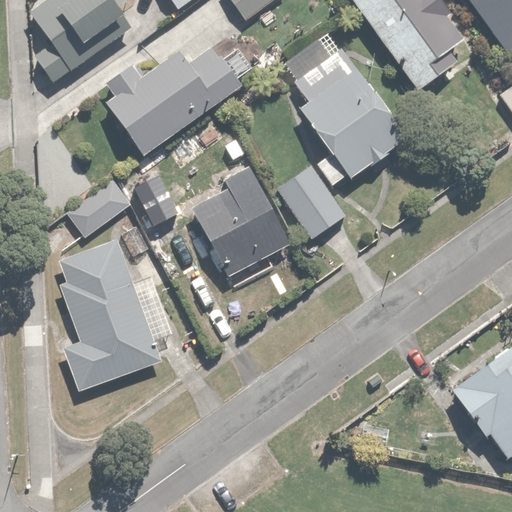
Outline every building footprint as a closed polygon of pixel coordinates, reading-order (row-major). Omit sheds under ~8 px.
[(49,84),(133,32),(112,0),(40,0),(25,10),(46,44),(30,54),(49,84)] [(190,0),(168,0),(176,10),(190,0)] [(271,0),(231,0),(246,20),(271,0)] [(348,0),(415,91),(457,60),(450,50),(461,41),(430,0),(348,0)] [(511,0),(467,0),(508,55),(511,51),(511,0)] [(138,156),(239,90),(234,82),(255,68),(239,44),(218,58),(211,47),(186,64),(178,51),(140,76),(133,65),(103,85),(111,97),(103,102),(138,156)] [(338,49),(292,83),(306,103),(295,111),(330,157),(317,167),(334,189),(393,145),(378,125),(388,117),(338,49)] [(511,87),(497,100),(511,118),(511,87)] [(289,243),(248,165),(221,180),(225,189),(190,207),(226,276),(289,243)] [(344,215),(309,166),(275,190),(311,239),(344,215)] [(129,201),(112,178),(67,213),(84,236),(129,201)] [(161,195),(153,180),(132,189),(150,228),(180,215),(169,191),(161,195)] [(159,359),(114,239),(57,260),(65,282),(59,285),(80,342),(60,349),(75,390),(159,359)] [(511,344),(449,390),(500,460),(511,451),(511,344)]
